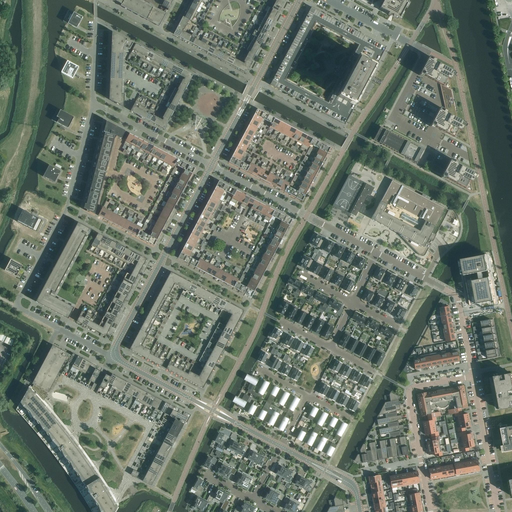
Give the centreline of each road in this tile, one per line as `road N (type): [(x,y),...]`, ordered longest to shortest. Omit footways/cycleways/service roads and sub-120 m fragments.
road 1 (residential): [(91,392),(63,377),(50,404),(117,491),(154,426)]
road 2 (residential): [(94,103),(68,203),(16,306)]
road 3 (tertiary): [(115,355),(213,165)]
road 4 (tertiary): [(279,446),(115,355)]
road 5 (tertiary): [(213,165),(299,0)]
road 6 (residential): [(213,165),(375,253)]
road 7 (unknown): [(326,34),(350,49),(323,89),(290,73),(315,29)]
road 8 (residential): [(470,366),(457,297),(375,253)]
road 9 (residential): [(496,511),(472,377)]
road 10 (residential): [(420,459),(409,388),(472,377)]
road 11 (residential): [(94,103),(213,165)]
